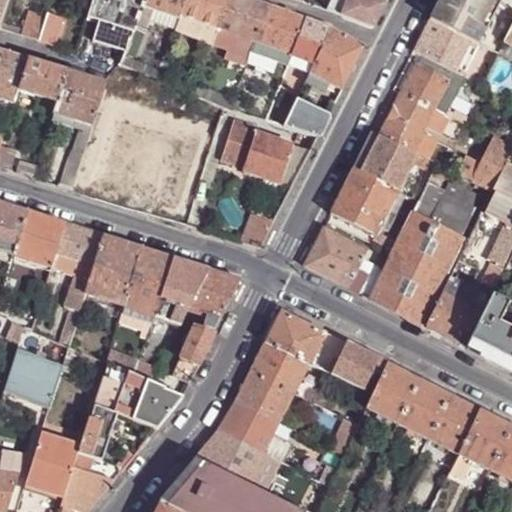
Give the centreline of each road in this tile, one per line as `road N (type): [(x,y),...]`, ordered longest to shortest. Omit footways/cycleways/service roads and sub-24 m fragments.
road 1 (unclassified): [(272,278),(410,0)]
road 2 (residential): [(272,278),(245,262),(0,184)]
road 3 (residential): [(120,511),(204,409),(272,278)]
road 4 (residential): [(511,396),(272,278)]
